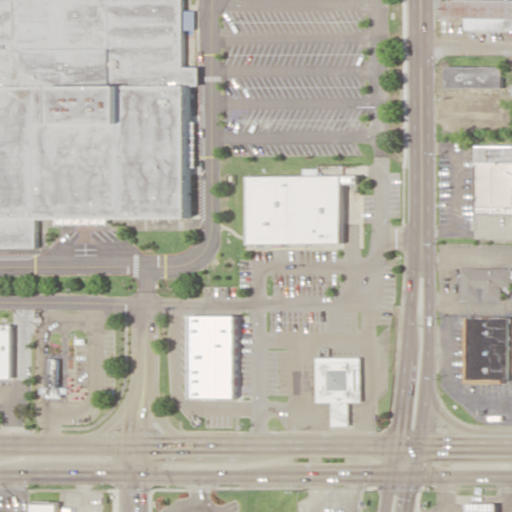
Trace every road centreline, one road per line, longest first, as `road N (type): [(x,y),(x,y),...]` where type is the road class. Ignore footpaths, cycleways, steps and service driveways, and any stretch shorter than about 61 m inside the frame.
road 1 (trunk): [(511,445),(0,443)]
road 2 (trunk): [(0,475),(511,475)]
road 3 (secondary): [(404,475),(422,234),(419,0)]
